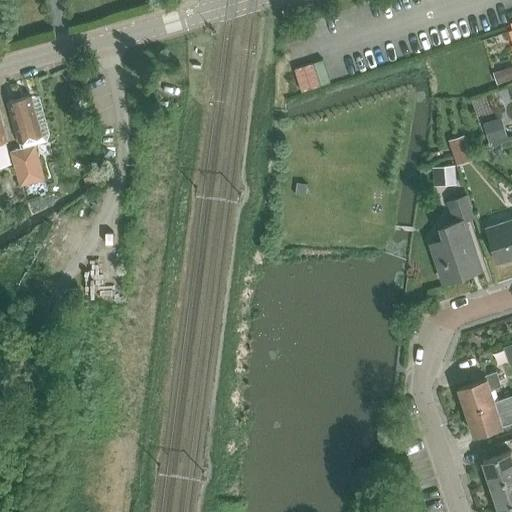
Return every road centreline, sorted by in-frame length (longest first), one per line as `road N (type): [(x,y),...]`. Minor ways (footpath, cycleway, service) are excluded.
road 1 (residential): [(461,511),(421,388),(445,327),(511,297)]
road 2 (tertiary): [(0,68),(249,0)]
road 3 (track): [(13,511),(32,367),(54,301)]
